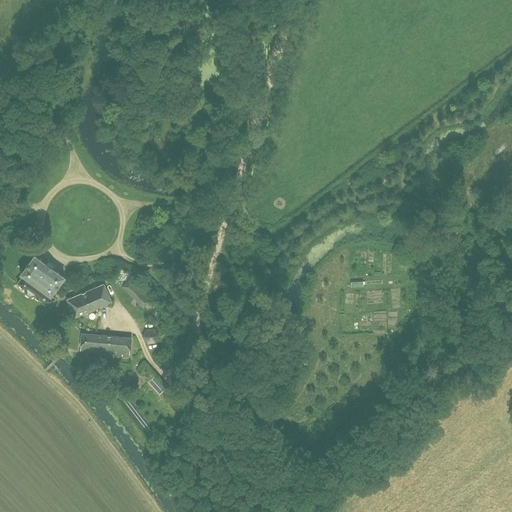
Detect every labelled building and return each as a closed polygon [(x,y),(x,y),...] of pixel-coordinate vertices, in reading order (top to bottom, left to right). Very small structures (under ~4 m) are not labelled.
[(64,277),(34,255),(20,274),(23,276),(18,283),(24,288),(25,293),(29,296),(34,295),(49,306),(55,299),(51,295),(64,277)] [(140,308),(148,301),(131,279),(122,285),(140,308)] [(104,284),(67,299),(75,317),(111,301),(104,284)] [(353,284),(354,293),(366,292),(366,284),(353,284)] [(152,316),(159,313),(155,305),(148,309),(152,316)] [(156,332),(146,337),(150,344),(159,340),(156,332)] [(105,353),(106,336),(82,333),(80,351),(105,353)] [(131,338),(106,336),(105,353),(130,355),(131,338)]
